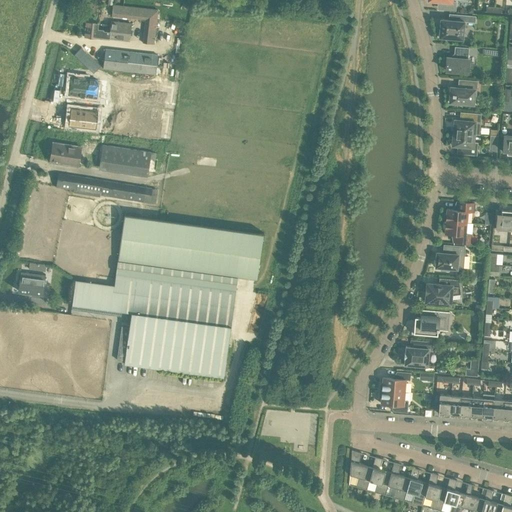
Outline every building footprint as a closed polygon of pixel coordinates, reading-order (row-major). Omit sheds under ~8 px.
[(451,0),(427,0),(428,0),(439,1),(442,3),(442,9),(455,10),(456,2),(452,1),(451,0)] [(158,10),(112,5),(111,16),(145,20),(142,44),(154,45),(158,10)] [(439,37),(463,39),(464,21),(475,22),(476,16),(455,14),(454,20),(440,19),(440,25),(440,31),(439,31),(439,37)] [(85,35),(85,36),(130,41),(132,23),(111,21),(110,30),(98,29),(99,23),(87,21),(86,28),(84,28),(83,35),(85,35)] [(469,48),(455,46),(454,57),(446,57),(446,64),(446,65),(446,67),(447,68),(449,69),(450,70),(451,70),(468,72),(469,59),(468,59),(469,48)] [(156,75),(158,55),(106,49),(104,68),(156,75)] [(98,80),(71,76),(69,94),(80,95),(80,96),(80,95),(84,95),(84,97),(85,96),(96,97),(98,80)] [(449,102),(473,104),(474,96),(476,95),(477,81),(461,79),(461,86),(458,88),(451,87),(449,102)] [(178,83),(160,81),(158,90),(165,91),(165,92),(167,92),(165,107),(174,109),(178,83)] [(96,111),(71,108),(70,125),(94,128),(96,111)] [(174,113),(164,111),(160,137),(170,139),(174,113)] [(454,119),(453,132),(474,134),(475,126),(479,126),(480,113),(466,112),(466,118),(463,120),(454,119)] [(474,142),(474,134),(453,132),(452,145),(461,146),(463,148),(462,154),(477,155),(478,142),(474,142)] [(511,154),(511,135),(504,135),(502,150),(506,150),(506,154),(511,154)] [(77,167),(78,157),(80,147),(52,142),(48,162),(77,167)] [(102,146),(100,160),(99,168),(146,174),(150,153),(102,146)] [(151,189),(57,173),(55,187),(73,190),(73,193),(100,197),(100,195),(149,203),(151,189)] [(447,209),(445,221),(466,223),(467,211),(474,212),(475,203),(457,202),(456,207),(454,209),(447,209)] [(510,229),(511,210),(501,210),(501,213),(497,213),(496,228),(510,229)] [(263,233),(124,214),(114,285),(75,280),(72,304),(131,312),(129,330),(121,329),(117,359),(124,361),(124,364),(224,377),(237,277),(257,279),(263,233)] [(465,234),(466,223),(445,221),(444,233),(452,233),(454,236),(453,241),(471,243),(472,234),(465,234)] [(449,268),(463,269),(465,246),(449,245),(448,251),(443,253),(437,252),(435,267),(441,267),(440,270),(448,270),(449,268)] [(43,294),(45,276),(46,274),(45,274),(45,276),(21,273),(21,271),(20,271),(18,291),(43,294)] [(450,295),(461,294),(459,279),(439,277),(438,283),(435,283),(434,284),(427,284),(426,301),(435,302),(436,304),(440,304),(441,303),(450,303),(450,295)] [(438,328),(445,329),(447,312),(449,312),(449,311),(426,309),(425,317),(416,317),(415,320),(415,321),(414,321),(413,332),(427,334),(432,336),(433,334),(437,334),(438,328)] [(404,364),(427,366),(428,350),(431,350),(432,342),(414,341),(414,347),(406,346),(405,352),(404,352),(404,357),(405,357),(404,364)] [(474,376),(477,376),(479,359),(471,358),(470,368),(466,368),(465,375),(474,376)] [(380,383),(380,390),(404,392),(405,380),(410,380),(410,372),(397,371),(397,378),(383,377),(382,382),(380,383)] [(404,400),(404,392),(380,390),(379,396),(381,398),(380,403),(394,404),(393,411),(407,412),(408,400),(404,400)] [(449,414),(450,395),(439,394),(439,395),(435,395),(435,401),(439,402),(438,413),(449,414)] [(481,417),(492,417),(493,399),(494,395),(483,394),(483,398),(481,417)] [(460,415),(461,396),(450,395),(449,414),(460,415)] [(470,416),(472,397),(461,396),(460,415),(470,416)] [(481,417),(483,398),(472,397),(470,416),(481,417)] [(503,418),(504,400),(493,399),(492,417),(503,418)] [(511,419),(511,400),(504,400),(503,418),(511,419)] [(373,467),(372,467),(358,463),(361,452),(352,450),(349,484),(348,484),(366,489),(373,467)] [(391,472),(379,469),(382,458),(375,456),(372,467),(373,467),(366,489),(385,495),(391,472)] [(410,477),(409,477),(398,474),(401,464),(394,462),(391,472),(385,495),(403,500),(410,477)] [(428,483),(416,479),(419,469),(412,467),(409,477),(410,477),(403,500),(422,505),(428,483)] [(447,488),(435,485),(438,474),(431,472),(428,483),(422,505),(441,511),(447,488)] [(460,511),(465,493),(454,490),(457,479),(450,477),(447,488),(441,511),(445,511),(460,511)] [(480,511),(484,498),(470,494),(473,484),(468,483),(465,493),(460,511),(480,511)] [(500,511),(503,504),(502,504),(491,500),(494,490),(487,488),(484,498),(480,511),(500,511)] [(511,511),(511,506),(509,506),(511,496),(511,495),(505,493),(502,504),(503,504),(500,511),(511,511)]
